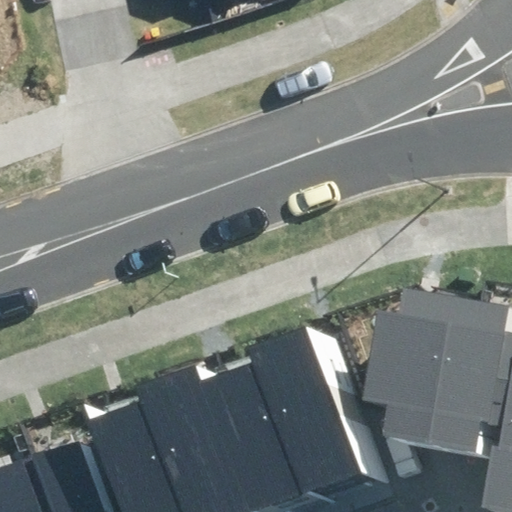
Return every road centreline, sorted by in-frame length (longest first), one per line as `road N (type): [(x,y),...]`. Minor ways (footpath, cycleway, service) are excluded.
road 1 (tertiary): [(397,120),(125,212)]
road 2 (residential): [(125,212),(113,106),(87,0)]
road 3 (tertiary): [(397,120),(511,34)]
road 4 (tertiary): [(125,212),(0,256)]
